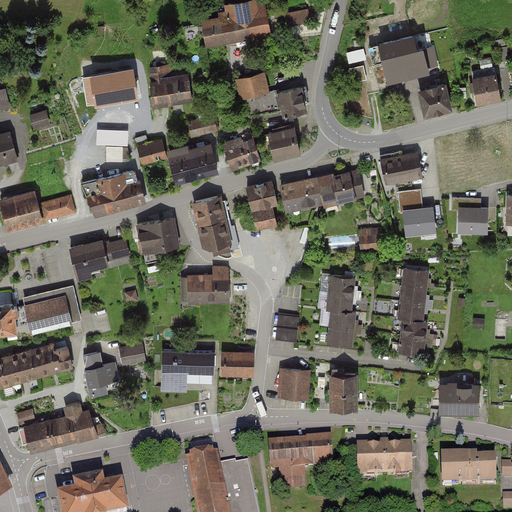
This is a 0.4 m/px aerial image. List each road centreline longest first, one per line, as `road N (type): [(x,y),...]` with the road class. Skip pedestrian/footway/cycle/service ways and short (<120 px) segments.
road 1 (residential): [(511,438),(437,422),(255,413)]
road 2 (residential): [(179,198),(194,242),(252,275),(267,295),(255,413)]
road 3 (residential): [(255,413),(17,464)]
road 4 (residential): [(179,198),(0,245)]
road 5 (residential): [(511,108),(374,142),(336,134)]
road 6 (residential): [(336,134),(303,162),(179,198)]
road 7 (residential): [(336,134),(322,103),(341,0)]
